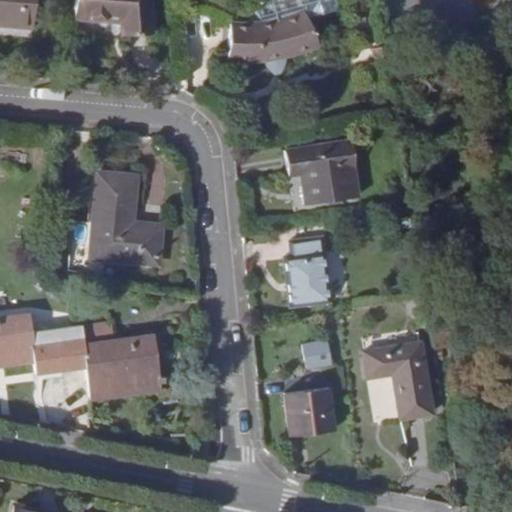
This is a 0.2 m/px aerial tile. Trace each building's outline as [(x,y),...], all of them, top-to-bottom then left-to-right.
[(0,0),(0,21),(33,24),(35,0),(0,0)] [(151,0),(74,0),(74,15),(121,17),(122,33),(153,32),(151,0)] [(234,24),(228,23),(224,57),(225,58),(230,58),(235,59),(240,59),(244,59),(249,59),(254,59),(259,59),(264,59),(270,58),(276,57),(282,56),(290,54),(297,52),(303,49),(310,47),(315,44),(301,12),(298,14),(293,15),(289,17),(283,18),(277,20),(271,22),(265,23),(260,23),(254,24),(248,24),(242,24),(237,24),(234,24)] [(404,28),(381,32),(383,46),(406,42),(404,28)] [(352,138),(286,148),(290,174),(304,172),(309,205),(360,198),(352,138)] [(133,183),(94,181),(88,254),(155,260),(159,223),(129,220),(133,183)] [(318,229),(281,236),(284,251),(275,253),(283,301),(328,294),(318,229)] [(432,269),(421,271),(424,288),(435,286),(432,269)] [(448,299),(426,303),(433,344),(455,340),(448,299)] [(62,368),(56,327),(29,331),(27,312),(0,316),(0,364),(34,360),(36,371),(62,368)] [(80,323),(56,327),(62,368),(86,365),(81,328),(80,323)] [(86,365),(91,397),(162,387),(153,334),(114,339),(111,324),(81,328),(86,365)] [(419,335),(363,343),(369,374),(394,370),(402,415),(432,410),(419,335)] [(328,339),(303,342),(307,364),(331,361),(328,339)] [(327,386),(283,392),(289,433),(333,427),(327,386)] [(55,511),(56,511),(14,503),(11,511),(55,511)]
